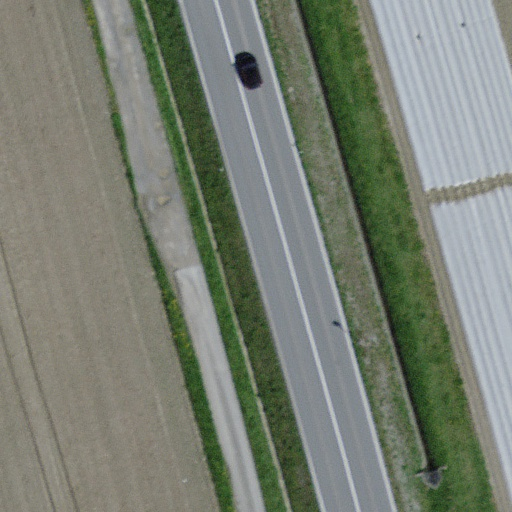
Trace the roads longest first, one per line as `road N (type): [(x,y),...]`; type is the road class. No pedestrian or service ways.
road 1 (secondary): [(217,0),(358,511)]
road 2 (unclassified): [(113,0),(243,511)]
